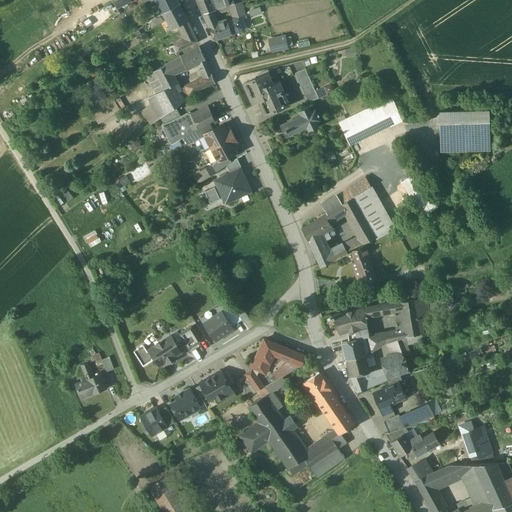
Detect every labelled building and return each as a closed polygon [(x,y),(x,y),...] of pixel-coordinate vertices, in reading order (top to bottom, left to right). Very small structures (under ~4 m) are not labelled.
[(179,4),(177,0),(156,0),(163,14),(179,4)] [(210,0),(199,4),(203,13),(212,11),(225,7),(226,6),(225,5),(221,5),(219,0),(210,0)] [(187,20),(179,4),(163,14),(148,23),(152,28),(163,21),(161,19),(165,17),(173,29),(180,25),(187,20)] [(260,6),(248,10),(250,16),(262,12),(260,6)] [(212,11),(203,13),(206,21),(215,17),(214,15),(212,11)] [(215,17),(206,21),(209,27),(218,24),(215,17)] [(218,24),(209,27),(215,40),(241,31),(237,18),(218,24)] [(187,20),(180,25),(183,32),(191,27),(187,20)] [(191,27),(183,32),(186,39),(174,45),(170,47),(172,54),(178,51),(178,52),(197,41),(191,27)] [(285,35),(268,39),(271,52),(288,48),(285,35)] [(208,66),(200,46),(181,56),(187,68),(197,63),(199,69),(208,66)] [(176,83),(170,71),(187,68),(181,56),(166,64),(166,65),(147,75),(156,94),(148,98),(160,118),(176,107),(184,101),(178,90),(175,84),(176,83)] [(291,63),(294,71),(306,68),(303,60),(291,63)] [(208,66),(199,69),(203,78),(212,74),(208,66)] [(305,69),(295,73),(306,101),(316,97),(305,69)] [(267,73),(244,83),(253,103),(260,100),(266,115),(289,105),(278,81),(272,84),(267,73)] [(203,78),(185,87),(190,95),(215,83),(212,74),(203,78)] [(190,95),(185,87),(178,90),(184,101),(190,97),(190,95)] [(392,99),(339,124),(350,147),(403,122),(392,99)] [(302,115),(284,123),(290,135),(307,126),(309,131),(319,126),(317,122),(321,120),(319,115),(320,115),(319,113),(318,114),(316,109),(311,111),(309,106),(300,111),(302,115)] [(176,107),(160,118),(161,120),(178,111),(176,107)] [(208,107),(191,115),(198,128),(209,122),(214,120),(208,107)] [(490,110),(440,111),(441,151),(491,150),(490,110)] [(178,111),(161,120),(164,125),(181,116),(178,111)] [(164,125),(163,125),(163,127),(164,127),(172,144),(184,137),(198,129),(198,128),(191,115),(188,113),(181,116),(164,125)] [(198,129),(184,137),(187,143),(204,134),(213,129),(209,122),(198,128),(198,129)] [(213,129),(204,134),(211,148),(234,136),(231,130),(227,132),(223,124),(213,129)] [(128,139),(132,149),(140,145),(136,136),(128,139)] [(234,136),(211,148),(219,161),(227,157),(238,151),(233,143),(237,141),(234,136)] [(227,157),(219,161),(213,164),(217,171),(227,166),(231,163),(227,157)] [(231,163),(227,166),(230,173),(240,168),(241,170),(242,169),(237,159),(231,163)] [(213,164),(201,170),(201,171),(194,175),(199,183),(217,171),(213,164)] [(230,173),(215,180),(218,187),(215,188),(215,187),(205,192),(210,204),(221,199),(220,198),(223,197),(225,203),(251,191),(241,170),(240,168),(230,173)] [(424,214),(437,206),(418,173),(404,181),(424,214)] [(127,174),(120,178),(123,185),(131,182),(127,174)] [(366,177),(321,205),(327,213),(332,222),(347,213),(360,237),(329,252),(318,259),(321,267),(348,253),(347,251),(394,228),(366,177)] [(204,191),(216,185),(213,178),(201,184),(204,191)] [(327,213),(302,229),(309,241),(315,252),(326,245),(321,236),(333,228),(330,223),(332,222),(327,213)] [(365,244),(352,251),(356,261),(352,263),(360,285),(374,280),(367,258),(370,257),(365,245),(365,244)] [(326,245),(315,252),(318,259),(329,252),(326,245)] [(468,292),(427,298),(426,297),(416,298),(417,308),(470,300),(468,292)] [(416,298),(374,306),(364,308),(366,315),(394,310),(395,315),(418,311),(417,308),(416,298)] [(236,311),(232,305),(221,312),(231,327),(242,320),(236,311)] [(250,319),(242,307),(236,311),(242,320),(244,323),(250,319)] [(344,312),(333,315),(321,319),(329,337),(347,331),(347,332),(368,328),(366,315),(364,308),(344,312)] [(418,311),(395,315),(396,323),(419,319),(418,311)] [(231,327),(221,312),(205,324),(216,340),(232,329),(231,327)] [(398,331),(369,336),(369,335),(365,336),(369,353),(372,351),(386,343),(394,339),(397,338),(407,336),(422,333),(419,319),(396,323),(398,331)] [(191,327),(179,334),(183,340),(187,346),(189,349),(201,342),(191,327)] [(368,328),(347,332),(349,340),(361,337),(365,336),(369,335),(368,328)] [(422,333),(407,336),(407,340),(410,342),(423,340),(422,333)] [(183,340),(176,344),(171,336),(149,350),(154,358),(160,367),(166,363),(167,364),(176,358),(175,357),(182,353),(180,351),(187,346),(183,340)] [(369,353),(365,336),(361,337),(366,355),(369,353)] [(407,336),(397,338),(399,344),(400,345),(410,342),(407,340),(407,336)] [(349,340),(342,342),(347,360),(366,355),(361,337),(349,340)] [(394,339),(386,343),(388,348),(399,344),(397,338),(394,339)] [(293,351),(264,339),(264,340),(264,339),(256,357),(270,363),(274,355),(289,360),(293,351)] [(399,344),(388,348),(391,355),(381,359),(385,373),(388,380),(388,379),(400,374),(409,371),(400,345),(399,344)] [(154,358),(149,350),(147,351),(144,345),(134,351),(143,366),(153,360),(153,359),(154,358)] [(306,357),(293,351),(289,360),(301,364),(302,364),(306,357)] [(366,355),(347,360),(351,377),(361,374),(370,372),(369,366),(367,359),(366,355)] [(109,357),(102,359),(107,372),(114,369),(109,357)] [(270,363),(256,357),(253,364),(267,370),(268,368),(270,368),(271,365),(270,363)] [(289,360),(277,370),(280,374),(275,377),(277,380),(282,377),(301,364),(289,360)] [(93,376),(88,362),(81,365),(86,376),(81,378),(82,381),(93,376)] [(267,370),(253,364),(251,368),(265,374),(267,370)] [(448,365),(438,368),(440,376),(450,373),(448,365)] [(235,383),(227,370),(222,373),(229,386),(235,383)] [(255,388),(261,384),(252,370),(245,375),(255,388)] [(221,371),(200,383),(201,385),(208,398),(212,404),(226,396),(224,394),(231,390),(229,386),(222,373),(221,371)] [(82,381),(75,384),(81,399),(93,394),(107,389),(101,373),(82,381)] [(354,424),(319,373),(302,385),(302,387),(305,392),(308,392),(309,392),(336,429),(339,434),(340,434),(354,424)] [(385,373),(364,381),(367,388),(388,380),(385,373)] [(361,374),(351,377),(357,392),(367,388),(364,381),(364,380),(361,374)] [(400,374),(388,379),(388,380),(390,385),(383,388),(389,404),(390,404),(406,397),(404,393),(400,384),(399,382),(402,380),(400,374)] [(286,384),(282,377),(277,380),(264,388),(257,392),(261,399),(272,392),(286,384)] [(409,391),(405,382),(400,384),(404,393),(409,391)] [(261,384),(255,388),(257,392),(264,388),(261,384)] [(454,384),(446,386),(448,395),(457,393),(454,384)] [(201,385),(196,388),(200,395),(203,401),(208,398),(201,385)] [(383,388),(373,392),(382,414),(393,410),(390,404),(389,404),(383,388)] [(195,398),(190,389),(175,397),(177,400),(171,404),(176,414),(180,411),(184,417),(200,408),(201,408),(195,398)] [(285,422),(277,410),(282,407),(272,392),(261,399),(248,407),(259,423),(239,436),(244,443),(262,431),(288,469),(289,468),(310,455),(306,449),(305,450),(296,436),(296,435),(292,429),(296,426),(291,419),(285,422)] [(203,401),(200,395),(195,398),(201,408),(200,408),(203,413),(208,410),(203,401)] [(427,405),(399,417),(404,426),(411,424),(433,415),(427,405)] [(174,422),(166,407),(159,411),(167,426),(174,422)] [(159,411),(157,408),(141,417),(145,424),(144,425),(143,429),(145,432),(149,433),(150,433),(152,435),(167,426),(159,411)] [(396,416),(384,421),(388,431),(404,426),(399,417),(397,418),(396,416)] [(473,464),(495,463),(483,427),(473,430),(470,422),(460,426),(473,464)] [(336,429),(306,449),(310,455),(289,468),(294,475),(309,465),(316,476),(344,457),(338,448),(346,443),(340,434),(339,434),(336,429)] [(404,433),(391,442),(400,457),(408,452),(414,448),(412,446),(404,433)] [(439,443),(435,433),(412,446),(414,448),(418,454),(439,443)] [(414,448),(408,452),(412,458),(418,454),(414,448)] [(420,461),(408,469),(415,480),(423,476),(432,472),(425,461),(421,463),(420,461)] [(489,499),(493,509),(495,508),(511,502),(511,498),(504,480),(496,463),(495,463),(473,464),(476,472),(489,499)] [(506,463),(496,463),(504,480),(511,477),(506,463)] [(432,472),(423,476),(415,480),(422,493),(433,487),(461,475),(462,477),(476,472),(473,464),(465,465),(448,465),(432,472)] [(476,472),(462,477),(474,505),(489,499),(476,472)] [(189,511),(167,475),(149,485),(165,511),(189,511)] [(433,487),(422,493),(425,499),(437,493),(433,487)] [(437,493),(425,499),(432,511),(435,511),(444,507),(437,493)] [(470,507),(460,511),(487,511),(491,511),(494,510),(493,509),(489,499),(474,505),(470,507)] [(466,500),(457,505),(459,509),(460,511),(470,507),(466,500)] [(511,511),(511,502),(495,508),(497,511),(511,511)]
